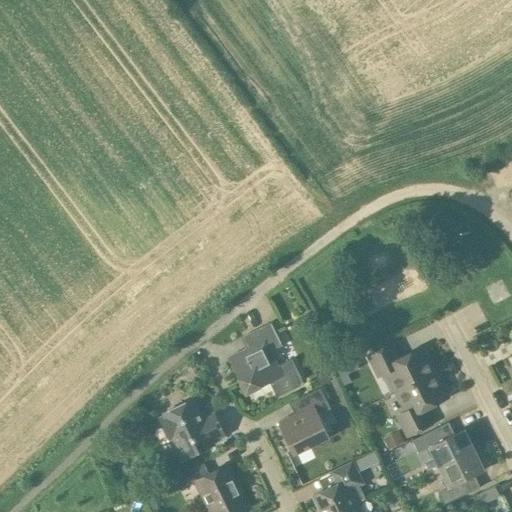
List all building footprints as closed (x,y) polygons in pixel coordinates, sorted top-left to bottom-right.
[(270,383),(277,396),(304,382),(291,358),(278,364),(272,351),(283,346),(272,322),(248,334),(253,345),(229,357),(247,394),(270,383)] [(400,359),(392,343),(368,355),(379,376),(390,371),(399,390),(434,373),(427,359),(429,358),(424,347),(400,359)] [(327,371),(317,376),(321,386),(332,381),(327,371)] [(441,388),(434,373),(399,390),(409,410),(398,415),(409,437),(432,425),(425,409),(449,397),(443,386),(441,388)] [(294,455),(330,437),(319,413),(330,407),(320,387),(295,399),(301,411),(278,422),(294,455)] [(202,420),(192,399),(164,413),(166,416),(160,419),(170,438),(176,436),(186,458),(214,444),(212,441),(225,435),(215,413),(202,420)] [(441,441),(434,428),(412,439),(419,452),(430,447),(440,467),(475,450),(465,429),(441,441)] [(399,430),(384,437),(390,448),(404,440),(399,430)] [(442,479),(446,488),(438,492),(444,504),(466,493),(460,482),(485,470),(475,450),(440,467),(446,478),(442,479)] [(339,483),(324,490),(313,495),(321,511),(338,511),(357,503),(366,499),(360,486),(365,483),(354,460),(333,470),(339,483)] [(209,474),(196,481),(208,507),(204,509),(204,511),(238,511),(249,507),(228,465),(209,474)] [(193,482),(188,470),(160,484),(165,496),(193,482)] [(485,490),(475,495),(480,505),(490,500),(485,490)] [(375,511),(361,511),(357,503),(338,511),(377,511),(375,511)]
